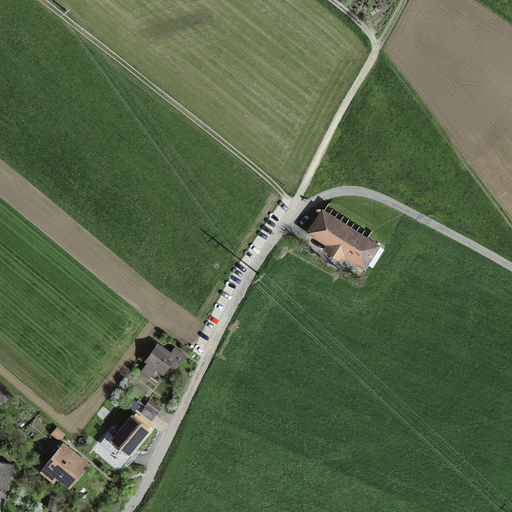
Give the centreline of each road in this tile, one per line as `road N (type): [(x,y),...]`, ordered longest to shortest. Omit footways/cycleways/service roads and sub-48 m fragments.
road 1 (unclassified): [(126,511),(251,272),(302,207),(326,194),(366,192),(511,268)]
road 2 (track): [(42,0),(295,204)]
